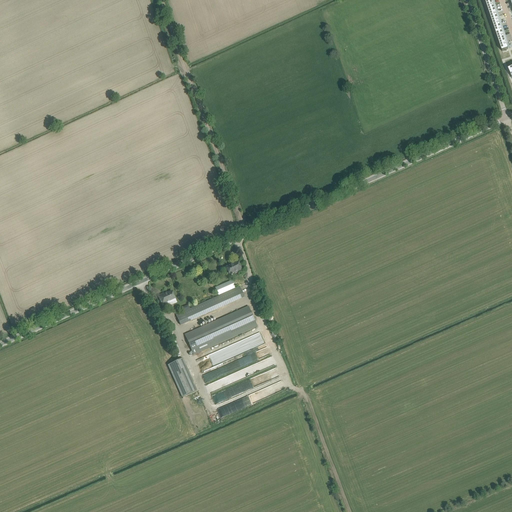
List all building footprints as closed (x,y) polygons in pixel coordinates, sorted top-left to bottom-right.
[(485,0),(502,51),(508,49),(491,0),(485,0)] [(226,267),(229,275),(235,273),(235,274),(243,270),(239,260),(232,263),(233,264),(226,267)] [(240,287),(176,315),(180,325),(244,297),(240,287)] [(164,293),(158,296),(162,306),(167,304),(167,303),(175,299),(172,291),(165,294),(164,293)] [(248,306),(184,335),(193,355),(257,327),(248,306)] [(244,340),(246,345),(262,338),(260,333),(244,340)] [(257,352),(259,357),(270,353),(267,347),(257,352)] [(206,383),(259,361),(255,352),(217,368),(217,370),(203,376),(206,383)] [(200,366),(202,371),(205,369),(203,363),(212,359),(210,355),(198,360),(200,366)] [(182,398),(197,391),(183,359),(168,365),(182,398)] [(211,390),(276,367),(273,359),(223,377),(224,379),(209,385),(211,390)] [(225,391),(228,399),(280,377),(276,369),(225,391)] [(258,401),(287,390),(284,382),(255,393),(258,401)]
